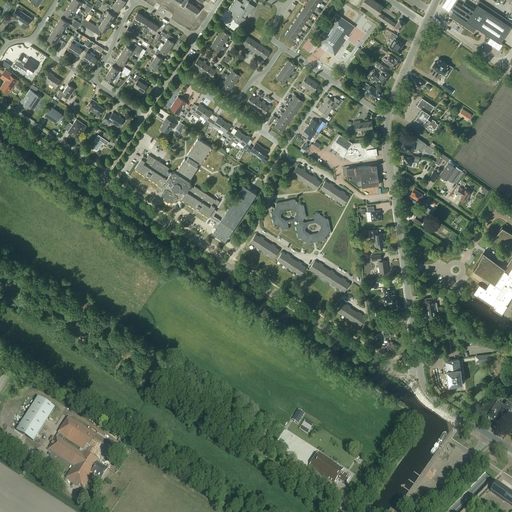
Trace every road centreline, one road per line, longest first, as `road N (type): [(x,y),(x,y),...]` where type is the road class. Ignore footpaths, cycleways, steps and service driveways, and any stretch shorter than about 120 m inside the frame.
road 1 (track): [(353,503),(0,273)]
road 2 (residential): [(371,358),(361,285),(253,226)]
road 3 (secondary): [(419,369),(394,193)]
road 4 (tertiary): [(371,358),(228,265)]
road 5 (tertiary): [(228,265),(101,182)]
road 6 (residential): [(107,171),(0,101)]
road 7 (residential): [(394,193),(361,196),(290,159),(284,146)]
road 8 (tertiary): [(101,182),(0,116)]
